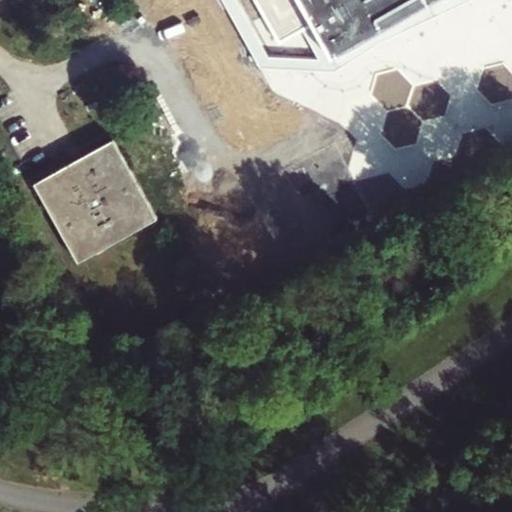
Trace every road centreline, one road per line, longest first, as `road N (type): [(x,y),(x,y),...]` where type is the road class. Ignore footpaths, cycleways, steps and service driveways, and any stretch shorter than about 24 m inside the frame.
road 1 (residential): [(511,334),(269,496)]
road 2 (residential): [(269,496),(159,508),(0,492)]
